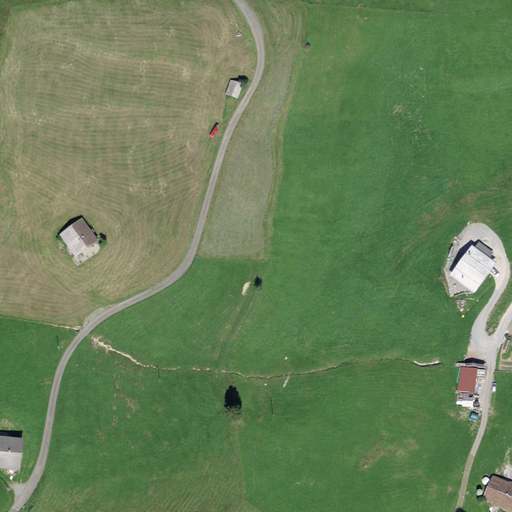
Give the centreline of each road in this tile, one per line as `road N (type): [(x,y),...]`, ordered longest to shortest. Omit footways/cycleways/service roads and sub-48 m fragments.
road 1 (track): [(242,0),(260,31),(196,232),(175,265),(104,309),(63,356),(39,462),(3,511)]
road 2 (track): [(511,308),(494,349),(457,511)]
